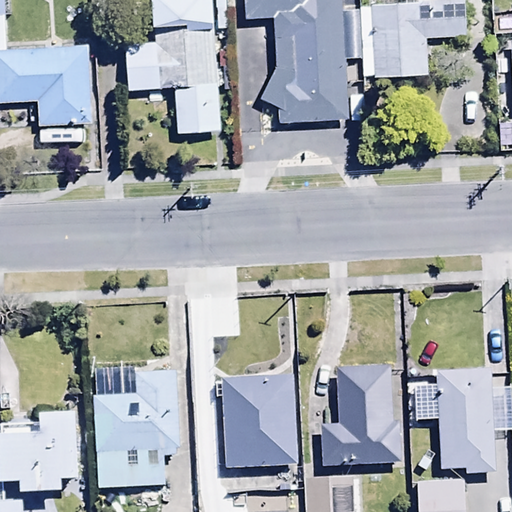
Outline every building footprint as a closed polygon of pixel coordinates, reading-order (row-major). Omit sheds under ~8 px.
[(153,0),(154,32),(214,30),(213,0),(153,0)] [(360,65),(360,11),(357,11),(356,0),(241,0),(241,24),(274,24),(274,72),(260,103),(277,112),(277,127),(350,126),(350,121),(362,121),(362,99),(347,99),(347,65),(360,65)] [(360,11),(360,65),(360,82),(427,82),(427,44),(465,43),(465,5),(371,6),(371,11),(360,11)] [(215,33),(155,37),(156,45),(126,47),(128,94),(173,92),(175,138),(220,135),(215,33)] [(90,128),(88,49),(0,53),(0,107),(36,106),(37,130),(90,128)] [(511,127),(499,128),(500,150),(511,149),(511,127)] [(391,371),(337,372),(338,430),(321,430),(321,473),(402,472),(401,430),(392,430),(391,371)] [(490,372),(434,375),(439,476),(461,475),(461,481),(494,479),(492,436),(511,435),(509,392),(491,393),(490,372)] [(178,459),(176,377),(135,379),(136,401),(94,402),(97,495),(165,493),(164,460),(178,459)] [(297,472),(294,380),(216,383),(217,401),(223,401),(226,475),(297,472)] [(41,441),(0,441),(0,488),(20,488),(21,500),(63,499),(62,487),(79,486),(78,422),(41,423),(41,441)] [(356,511),(356,483),(305,484),(305,511),(356,511)] [(465,511),(464,485),(417,487),(417,511),(465,511)]
